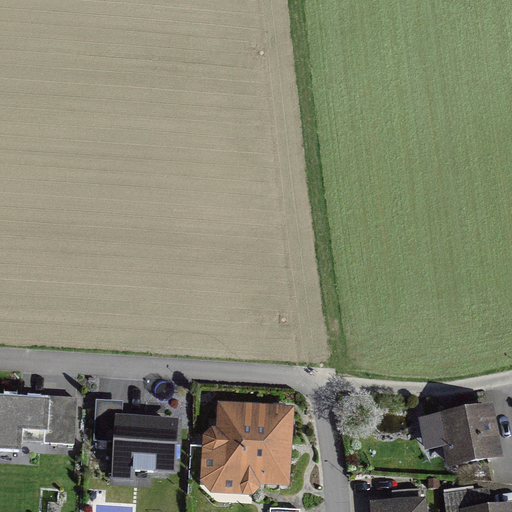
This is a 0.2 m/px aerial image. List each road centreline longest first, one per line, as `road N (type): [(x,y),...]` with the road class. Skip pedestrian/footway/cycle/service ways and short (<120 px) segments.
road 1 (residential): [(318,379),(0,357)]
road 2 (residential): [(511,377),(431,389),(318,379)]
road 3 (residential): [(337,511),(318,379)]
